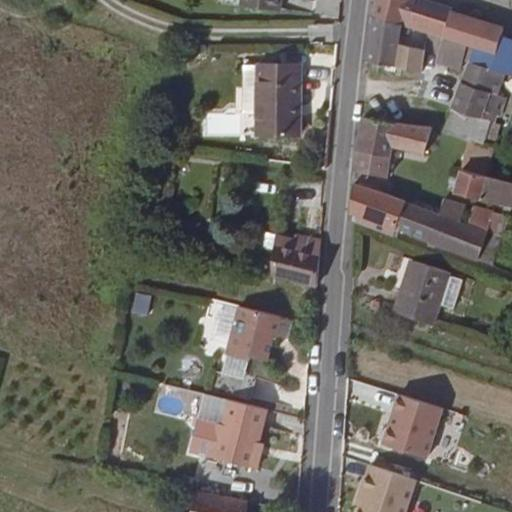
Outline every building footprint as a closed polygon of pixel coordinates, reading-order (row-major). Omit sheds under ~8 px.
[(378,0),(376,15),(401,22),(409,24),(415,0),(378,0)] [(493,66),(501,28),(424,0),(415,0),(409,24),(428,29),(426,46),(440,49),(446,31),(476,40),(472,55),(470,59),(493,66)] [(401,22),(376,15),(369,60),(394,62),(401,22)] [(409,24),(401,22),(394,62),(422,68),(426,46),(428,29),(409,24)] [(503,70),(511,73),(511,31),(501,28),(493,66),(503,70)] [(446,31),(440,49),(439,53),(462,60),(464,52),(472,55),(476,40),(446,31)] [(495,92),(503,70),(493,66),(470,59),(463,80),(495,92)] [(261,60),(256,127),(293,130),(298,62),(261,60)] [(494,114),(500,94),(495,92),(463,80),(453,106),(478,115),(480,109),(494,114)] [(483,140),(490,120),(478,115),(453,106),(445,129),(470,136),(458,168),(485,176),(495,143),(483,140)] [(427,121),(362,111),(361,115),(426,126),(427,121)] [(426,126),(361,115),(356,150),(384,159),(388,144),(421,151),(426,126)] [(384,159),(356,150),(353,172),(380,179),(384,159)] [(450,194),(511,208),(511,206),(511,186),(485,176),(458,168),(455,176),(447,174),(444,183),(452,185),(450,194)] [(348,212),(353,214),(391,229),(400,201),(352,184),(348,212)] [(438,200),(435,212),(425,242),(447,250),(456,223),(462,206),(438,200)] [(435,212),(400,201),(391,229),(425,242),(435,212)] [(447,250),(484,264),(503,216),(467,208),(462,225),(456,223),(447,250)] [(196,243),(201,224),(175,216),(169,234),(196,243)] [(273,245),(265,274),(314,288),(317,241),(294,234),(293,236),(276,235),(273,245)] [(401,285),(393,313),(431,326),(448,273),(415,263),(407,287),(401,285)] [(273,340),(279,320),(237,307),(224,354),(247,360),(248,356),(263,360),(271,340),(273,340)] [(399,394),(380,449),(427,465),(446,409),(399,394)] [(256,440),(265,407),(229,397),(223,422),(199,416),(190,447),(248,464),(256,440)] [(262,442),(256,440),(248,464),(254,465),(262,442)] [(404,511),(414,481),(368,465),(358,495),(362,497),(357,511),(404,511)] [(250,511),(254,497),(172,480),(163,511),(250,511)]
